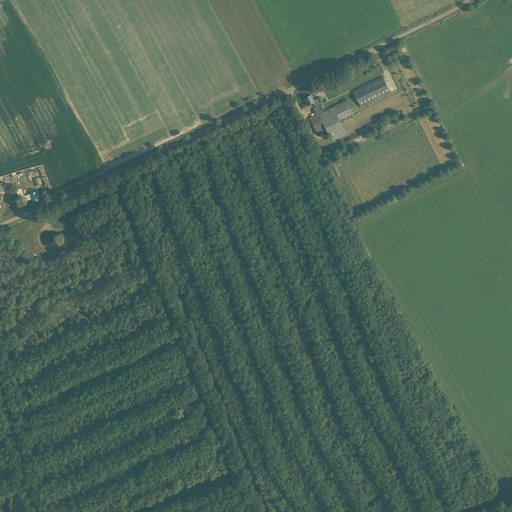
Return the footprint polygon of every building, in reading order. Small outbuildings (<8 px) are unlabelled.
[(391,92),(383,76),(353,91),(361,107),(391,92)] [(315,107),(322,104),(319,97),(314,100),(311,94),(305,98),(308,105),(313,103),(315,107)] [(310,118),(312,122),(317,133),(326,128),(332,141),(347,134),(341,121),(354,115),(347,100),(310,118)] [(325,110),(322,105),(314,109),(316,114),(325,110)] [(346,149),(354,145),(352,141),(344,144),(346,149)] [(38,199),(37,195),(36,192),(31,194),(31,193),(24,196),(21,188),(16,190),(19,198),(23,197),(25,201),(32,198),(33,201),(38,199)]
